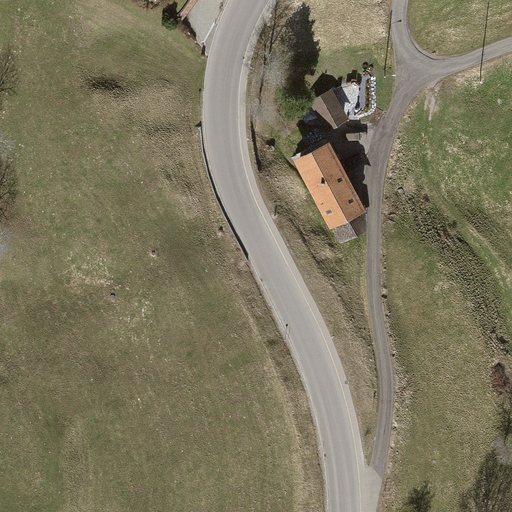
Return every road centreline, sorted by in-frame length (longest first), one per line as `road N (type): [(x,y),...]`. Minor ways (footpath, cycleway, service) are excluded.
road 1 (tertiary): [(349,511),(339,426),(309,341),(237,208),(217,140),(222,70),(252,0)]
road 2 (unclassified): [(354,511),(371,494),(389,408),(371,247),(378,175),(406,74)]
road 3 (track): [(437,74),(424,170),(511,321)]
